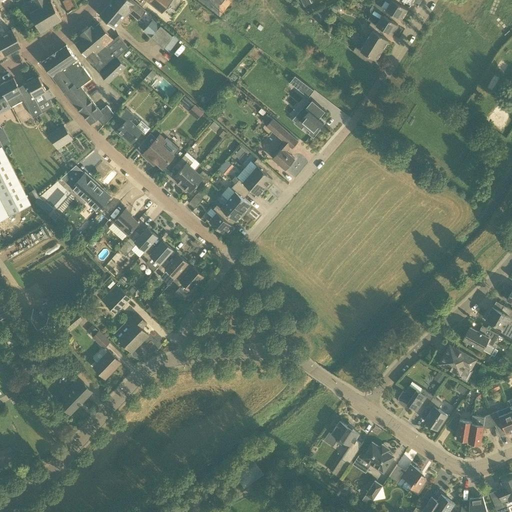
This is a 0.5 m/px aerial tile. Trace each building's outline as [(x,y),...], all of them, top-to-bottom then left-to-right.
[(23,0),(41,31),(62,18),(51,0),(23,0)] [(72,0),(64,0),(63,1),(68,12),(76,8),(72,0)] [(114,27),(129,10),(117,0),(112,0),(99,15),(114,27)] [(135,4),(130,0),(117,0),(129,10),(139,19),(147,10),(137,1),(135,4)] [(144,0),(148,3),(162,13),(172,0),(144,0)] [(198,0),(220,16),(232,0),(198,0)] [(288,0),(282,0),(273,12),(284,21),(296,6),(288,0)] [(398,3),(400,0),(384,0),(385,0),(390,3),(386,10),(392,14),(401,19),(408,9),(398,3)] [(386,10),(381,6),(375,3),(371,9),(370,10),(370,11),(371,12),(372,13),(368,20),(371,22),(383,29),(392,35),(398,25),(389,19),(392,14),(386,10)] [(285,33),(292,40),(302,30),(307,35),(318,25),(311,18),(302,27),(297,21),(285,33)] [(153,19),(143,31),(151,38),(163,49),(164,48),(169,52),(179,38),(174,34),(173,36),(153,19)] [(0,56),(20,46),(19,44),(10,29),(5,32),(0,20),(0,56)] [(379,34),(383,29),(371,22),(368,27),(373,30),(367,40),(383,50),(389,40),(379,34)] [(114,40),(112,37),(99,23),(93,28),(91,26),(80,35),(82,38),(76,43),(92,63),(99,71),(113,60),(117,56),(128,47),(119,36),(114,40)] [(376,60),(383,50),(367,40),(361,50),(356,47),(353,51),(364,60),(367,54),(376,60)] [(91,78),(70,49),(67,45),(42,62),(64,92),(65,91),(91,124),(99,117),(105,124),(114,114),(107,105),(100,111),(80,87),(91,78)] [(126,67),(125,65),(117,56),(113,60),(114,61),(100,74),(109,83),(126,67)] [(152,80),(157,74),(153,69),(147,75),(152,80)] [(290,83),(309,97),(314,90),(295,75),(290,83)] [(55,96),(49,89),(46,90),(39,76),(26,83),(35,97),(39,105),(46,101),(55,96)] [(35,97),(26,83),(19,87),(14,78),(2,84),(13,106),(24,100),(33,117),(43,112),(41,110),(42,109),(39,105),(35,97)] [(0,112),(13,106),(2,84),(0,84),(0,112)] [(310,131),(315,135),(321,128),(320,127),(326,119),(321,115),(327,108),(313,97),(307,105),(311,108),(304,116),(301,114),(295,121),(303,127),(307,122),(313,127),(310,131)] [(195,104),(190,110),(193,112),(191,114),(197,120),(204,112),(195,104)] [(123,123),(116,131),(122,137),(123,135),(132,142),(142,130),(128,119),(133,113),(125,107),(117,117),(123,123)] [(299,141),(284,128),(273,118),(268,114),(261,121),(267,125),(266,126),(284,142),(280,146),(281,147),(272,156),(286,170),(295,159),(286,151),(291,146),(292,148),(299,141)] [(61,146),(64,144),(73,139),(64,125),(49,136),(58,150),(58,149),(60,152),(64,150),(61,146)] [(216,132),(223,138),(227,133),(221,127),(216,132)] [(177,152),(166,142),(167,141),(161,134),(143,154),(150,161),(152,158),(163,167),(175,155),(177,152)] [(0,137),(0,140),(3,146),(10,142),(7,135),(0,137)] [(2,146),(0,147),(0,220),(9,215),(31,204),(2,146)] [(237,154),(244,159),(249,153),(242,148),(237,154)] [(181,186),(196,169),(190,164),(193,162),(186,155),(176,166),(179,170),(173,178),(176,180),(175,181),(181,186)] [(227,159),(219,168),(227,174),(235,165),(227,159)] [(251,174),(267,188),(272,183),(270,182),(273,179),(266,173),(269,170),(258,159),(254,163),(258,166),(251,174)] [(187,190),(190,192),(197,185),(200,189),(211,177),(204,170),(201,174),(196,169),(181,186),(186,191),(187,190)] [(71,188),(72,189),(97,211),(111,195),(85,173),(71,188)] [(262,194),(267,188),(251,174),(243,182),(240,180),(237,184),(248,193),(251,190),(258,196),(261,193),(262,194)] [(244,198),(248,193),(237,184),(232,189),(235,191),(229,199),(245,214),(249,208),(248,207),(251,204),(244,198)] [(39,197),(35,190),(29,193),(33,200),(39,197)] [(201,190),(197,195),(202,199),(206,194),(201,190)] [(195,208),(203,200),(202,199),(197,195),(196,194),(189,203),(195,208)] [(229,199),(228,200),(222,194),(218,199),(221,202),(214,209),(225,219),(229,215),(236,221),(238,218),(240,219),(245,214),(229,199)] [(126,209),(114,222),(129,234),(139,223),(130,215),(132,214),(126,209)] [(225,220),(225,219),(214,209),(213,210),(216,213),(212,217),(209,214),(206,218),(225,234),(227,231),(228,232),(234,227),(225,220)] [(143,254),(152,244),(151,244),(158,237),(148,227),(141,235),(138,231),(129,241),(120,250),(126,255),(134,246),(138,249),(140,246),(145,250),(142,253),(143,254)] [(158,268),(167,258),(166,257),(173,250),(163,241),(156,248),(152,244),(143,254),(150,260),(146,263),(154,270),(157,267),(158,268)] [(182,270),(188,263),(178,254),(171,262),(167,258),(158,268),(164,274),(161,277),(169,284),(172,280),(173,280),(182,270)] [(183,288),(186,286),(191,291),(204,276),(193,267),(187,274),(182,270),(173,280),(181,287),(182,287),(183,288)] [(116,314),(131,298),(116,284),(101,300),(116,314)] [(128,288),(134,294),(138,289),(132,284),(128,288)] [(0,318),(9,314),(1,299),(0,299),(0,318)] [(147,309),(154,315),(158,311),(154,308),(156,306),(153,303),(147,309)] [(507,322),(511,324),(511,309),(504,305),(501,311),(493,306),(486,319),(503,329),(507,322)] [(34,342),(60,326),(51,311),(31,322),(27,316),(21,320),(34,342)] [(142,328),(147,323),(137,313),(128,323),(131,327),(119,339),(132,351),(148,334),(142,328)] [(68,331),(83,319),(79,314),(76,316),(75,314),(64,324),(66,326),(65,327),(68,331)] [(88,329),(94,335),(98,331),(92,325),(88,329)] [(479,331),(470,327),(463,339),(482,350),(486,343),(493,347),(500,335),(482,325),(479,331)] [(103,348),(104,349),(111,341),(99,330),(98,331),(94,335),(92,337),(103,348)] [(476,360),(450,345),(439,364),(460,375),(465,366),(471,369),(476,360)] [(108,352),(104,349),(103,348),(93,358),(98,362),(94,367),(106,378),(121,362),(109,351),(108,352)] [(441,384),(446,376),(439,371),(434,379),(441,384)] [(71,414),(93,391),(79,377),(73,383),(76,386),(60,403),(71,414)] [(500,389),(497,381),(489,385),(492,392),(500,389)] [(463,394),(467,389),(460,384),(456,389),(463,394)] [(403,390),(400,395),(399,397),(399,400),(400,403),(402,404),(406,407),(408,404),(417,410),(421,404),(426,407),(433,397),(434,396),(423,389),(421,392),(410,385),(405,392),(403,390)] [(11,402),(22,396),(17,387),(7,393),(8,395),(11,402)] [(433,397),(426,407),(431,410),(424,421),(438,430),(448,415),(438,408),(442,403),(433,397)] [(506,433),(511,431),(511,414),(510,411),(499,415),(497,411),(491,413),(495,425),(502,423),(506,433)] [(468,442),(473,415),(472,421),(460,419),(461,414),(457,412),(449,423),(455,426),(458,427),(457,438),(468,440),(468,442)] [(488,428),(495,425),(491,413),(485,416),(485,417),(473,415),(468,442),(481,444),(483,427),(488,428)] [(342,445),(344,441),(351,446),(342,459),(349,464),(362,444),(356,440),(357,438),(360,433),(352,428),(353,427),(349,424),(348,425),(340,420),(337,424),(331,433),(339,438),(337,442),(342,445)] [(362,458),(371,464),(384,472),(394,456),(372,442),(362,458)] [(255,456),(234,470),(245,487),(266,473),(255,456)] [(340,477),(349,464),(342,459),(333,472),(340,477)] [(402,477),(412,483),(410,486),(418,492),(427,479),(421,475),(423,471),(411,464),(406,471),(397,464),(389,476),(398,482),(402,477)] [(511,477),(502,482),(504,488),(501,489),(501,488),(497,489),(502,501),(509,499),(509,500),(511,500),(511,501),(511,477)] [(373,500),(381,489),(383,486),(375,481),(366,495),(373,500)] [(450,511),(451,511),(450,511),(455,503),(441,494),(437,501),(432,497),(421,511),(450,511)] [(469,508),(462,508),(461,511),(484,511),(484,510),(487,510),(483,496),(470,498),(469,508)]
